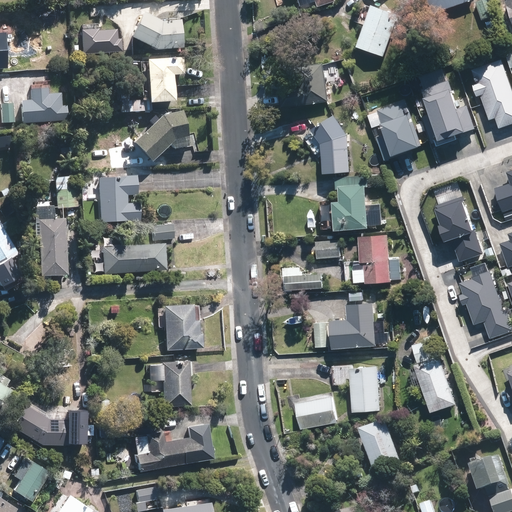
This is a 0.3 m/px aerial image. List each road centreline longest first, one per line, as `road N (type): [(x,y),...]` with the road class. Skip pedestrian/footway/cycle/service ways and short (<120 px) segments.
road 1 (residential): [(226,0),(254,400),(286,511)]
road 2 (residential): [(511,439),(461,352),(404,182),(511,146)]
